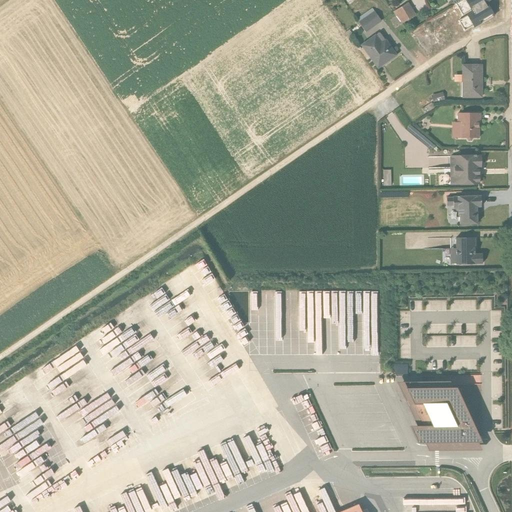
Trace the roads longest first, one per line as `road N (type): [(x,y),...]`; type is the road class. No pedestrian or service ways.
road 1 (unclassified): [(511,27),(432,62),(0,356)]
road 2 (unknown): [(451,321),(415,325),(417,351),(486,355)]
